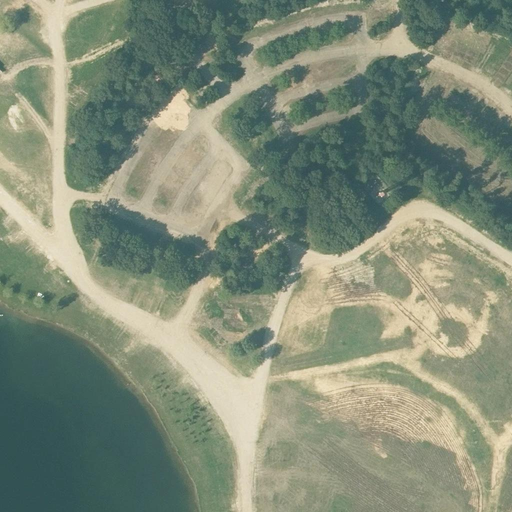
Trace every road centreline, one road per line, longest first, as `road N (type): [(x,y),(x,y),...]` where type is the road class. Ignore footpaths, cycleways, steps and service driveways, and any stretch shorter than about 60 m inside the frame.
road 1 (track): [(0,194),(98,295),(205,377),(226,408),(246,468)]
road 2 (track): [(218,212),(286,239),(296,251),(246,468)]
road 3 (track): [(58,0),(51,26),(67,263)]
road 4 (track): [(296,251),(321,261),(344,256),(418,209),(435,210),(511,259)]
road 5 (track): [(392,52),(421,56),(511,110)]
